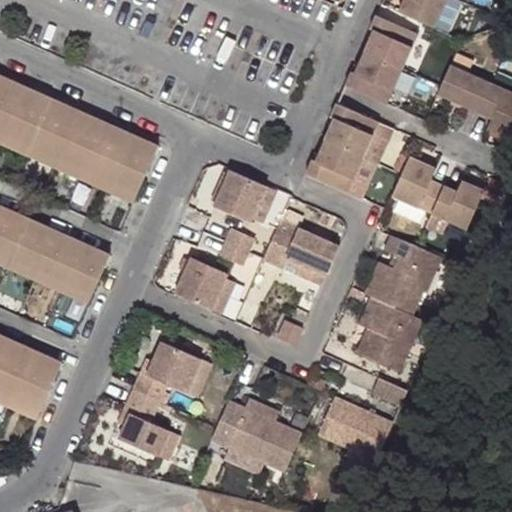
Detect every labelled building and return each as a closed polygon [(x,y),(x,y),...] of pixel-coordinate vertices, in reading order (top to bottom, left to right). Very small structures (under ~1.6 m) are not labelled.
[(448,0),(406,0),(401,11),(436,27),(448,0)] [(404,68),(419,33),(378,15),(371,28),(375,30),(366,51),(404,68)] [(356,71),(351,70),(345,85),(389,105),(404,68),(366,51),(356,71)] [(457,53),(452,65),(471,73),(475,60),(457,53)] [(494,83),(471,73),(452,65),(443,86),(440,93),(481,112),(494,83)] [(511,72),(501,68),(494,83),(511,91),(511,72)] [(24,88),(0,77),(0,133),(4,135),(24,88)] [(494,117),(490,127),(511,137),(511,136),(511,91),(494,83),(481,112),(494,117)] [(4,135),(29,147),(50,100),(24,88),(4,135)] [(77,112),(50,100),(29,147),(57,159),(77,112)] [(336,118),(326,139),(364,157),(380,122),(338,104),(332,116),(336,118)] [(57,159),(83,171),(104,124),(77,112),(57,159)] [(131,136),(104,124),(83,171),(110,183),(131,136)] [(29,147),(4,135),(0,144),(26,156),(29,147)] [(158,148),(131,136),(110,183),(137,195),(158,148)] [(306,175),(349,193),(364,157),(326,139),(317,160),(313,159),(306,175)] [(57,159),(29,147),(26,156),(53,168),(57,159)] [(410,157),(403,154),(396,171),(402,174),(410,157)] [(425,209),(434,212),(446,183),(433,178),(437,168),(410,157),(402,174),(393,195),(399,198),(425,209)] [(83,171),(57,159),(53,168),(80,180),(83,171)] [(230,170),(214,206),(251,222),(253,218),(267,186),(230,170)] [(110,183),(83,171),(80,180),(106,192),(110,183)] [(462,190),(446,183),(434,212),(469,228),(485,191),(466,181),(462,190)] [(137,195),(110,183),(106,192),(133,204),(137,195)] [(276,190),(267,186),(253,218),(262,222),(276,190)] [(394,210),(420,221),(425,209),(399,198),(394,210)] [(0,214),(0,264),(8,268),(29,220),(3,208),(0,214)] [(297,232),(299,229),(304,218),(286,210),(279,224),(297,232)] [(56,232),(29,220),(8,268),(35,280),(56,232)] [(297,232),(279,224),(271,245),(264,259),(264,260),(281,268),(287,256),(329,275),(341,248),(299,229),(297,232)] [(231,227),(225,242),(249,252),(250,253),(256,238),(231,227)] [(35,280),(61,292),(83,244),(56,232),(35,280)] [(386,249),(394,253),(400,255),(409,259),(417,243),(393,233),(386,249)] [(271,245),(256,238),(250,253),(264,259),(271,245)] [(244,266),(247,261),(250,253),(249,252),(225,242),(219,255),(244,266)] [(442,255),(419,244),(417,243),(409,259),(400,255),(394,269),(388,267),(380,263),(365,294),(371,297),(381,301),(411,314),(422,290),(425,291),(442,255)] [(83,244),(61,292),(88,304),(110,256),(83,244)] [(264,259),(250,253),(247,261),(261,267),(263,261),(264,260),(264,259)] [(388,267),(394,269),(400,255),(394,253),(388,267)] [(287,256),(281,268),(323,287),(329,275),(287,256)] [(190,261),(185,271),(176,293),(213,309),(226,278),(228,273),(191,257),(190,261)] [(184,258),(180,269),(185,271),(190,261),(184,258)] [(4,275),(31,287),(35,280),(8,268),(4,275)] [(213,309),(223,314),(236,282),(226,278),(213,309)] [(31,287),(57,299),(61,292),(35,280),(31,287)] [(362,302),(365,294),(352,288),(348,296),(362,302)] [(61,292),(57,299),(85,311),(88,304),(61,292)] [(358,325),(367,329),(381,301),(371,297),(358,325)] [(411,314),(381,301),(367,329),(357,352),(398,370),(422,319),(411,314)] [(305,323),(306,324),(311,314),(297,308),(293,318),(305,323)] [(296,345),(303,327),(284,320),(277,337),(296,345)] [(0,357),(0,393),(14,400),(34,351),(8,339),(0,357)] [(163,341),(154,361),(147,375),(141,372),(133,390),(161,402),(169,385),(198,398),(213,364),(163,341)] [(62,363),(34,351),(14,400),(41,412),(62,363)] [(147,375),(154,361),(147,359),(141,372),(147,375)] [(406,389),(378,377),(372,391),(401,404),(406,392),(406,389)] [(161,402),(133,390),(124,410),(131,413),(125,425),(120,437),(170,460),(181,435),(152,422),(161,402)] [(0,404),(10,409),(14,400),(0,393),(0,404)] [(334,397),(319,433),(350,447),(378,459),(378,457),(393,422),(334,397)] [(276,422),(281,413),(250,399),(246,408),(276,422)] [(14,400),(10,409),(37,421),(41,412),(14,400)] [(212,439),(286,472),(303,434),(276,422),(246,408),(230,401),(212,439)] [(118,422),(125,425),(131,413),(124,410),(118,422)] [(378,459),(350,447),(346,456),(374,468),(378,459)]
